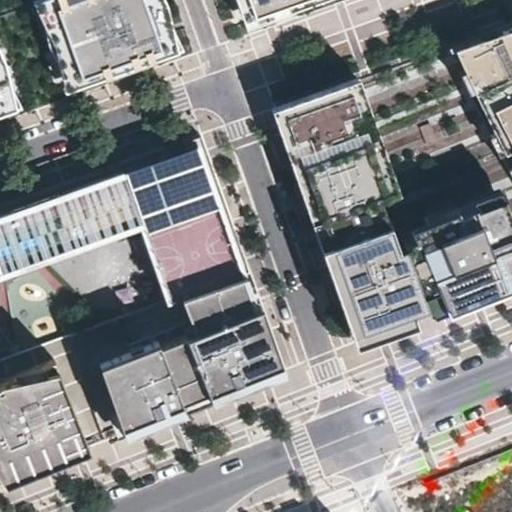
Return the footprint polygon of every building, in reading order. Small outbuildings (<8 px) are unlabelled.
[(112,71),(170,50),(152,0),(45,0),(75,84),(112,71)] [(310,0),(240,0),(248,22),(273,13),(270,3),(278,0),(292,0),(294,6),(310,0)] [(273,13),(294,6),(292,0),(278,0),(270,3),(273,13)] [(511,24),(453,45),(463,67),(467,66),(472,77),(476,84),(471,86),(493,130),(497,128),(507,146),(511,155),(511,24)] [(463,67),(458,70),(466,88),(471,86),(476,84),(472,77),(467,66),(463,67)] [(370,114),(358,79),(348,82),(361,118),(370,114)] [(396,245),(379,196),(388,193),(374,154),(361,118),(348,82),(276,108),(285,132),(290,130),(297,149),(291,151),(305,189),(311,187),(319,209),(313,211),(317,225),(328,256),(334,274),(340,271),(343,280),(337,282),(343,296),(348,313),(358,339),(428,311),(404,242),(396,245)] [(0,110),(8,107),(0,84),(0,110)] [(471,86),(466,88),(470,95),(474,104),(480,116),(486,128),(489,133),(493,130),(471,86)] [(384,151),(370,114),(361,118),(374,154),(384,151)] [(437,141),(429,122),(419,126),(427,145),(437,141)] [(493,130),(489,133),(498,151),(507,146),(497,128),(493,130)] [(290,130),(285,132),(291,151),(297,149),(290,130)] [(0,358),(169,298),(183,293),(249,270),(236,234),(201,134),(0,205),(0,358)] [(397,189),(384,151),(374,154),(388,193),(397,189)] [(498,186),(422,216),(428,230),(503,200),(498,186)] [(311,187),(305,189),(313,211),(319,209),(311,187)] [(511,278),(511,214),(503,200),(428,230),(403,240),(404,242),(428,311),(445,305),(442,296),(460,289),(463,297),(511,278)] [(123,431),(283,368),(253,282),(249,270),(183,293),(192,319),(128,346),(129,349),(98,361),(123,431)] [(340,271),(334,274),(337,282),(343,280),(340,271)] [(454,301),(463,297),(460,289),(442,296),(445,305),(454,301)] [(0,480),(2,480),(88,445),(54,357),(0,378),(0,480)] [(511,511),(511,465),(424,502),(428,511),(511,511)]
